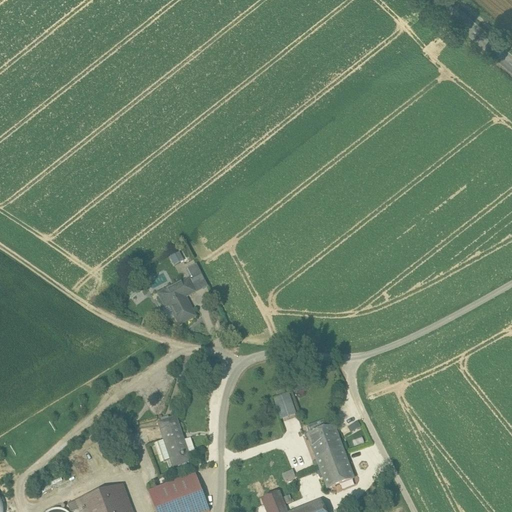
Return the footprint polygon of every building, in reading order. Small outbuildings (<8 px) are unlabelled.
[(178,252),(167,257),(172,266),(182,261),(178,252)] [(196,266),(187,270),(192,279),(200,275),(196,266)] [(192,279),(189,281),(196,293),(196,295),(208,289),(200,275),(192,279)] [(189,281),(170,291),(172,294),(161,299),(166,309),(169,307),(179,326),(195,318),(185,299),(196,293),(189,281)] [(159,297),(161,299),(172,294),(170,291),(159,297)] [(281,419),(296,413),(289,394),(274,399),(281,419)] [(191,463),(176,418),(157,424),(173,469),(191,463)] [(346,426),(350,432),(359,427),(356,421),(346,426)] [(333,427),(308,437),(317,462),(318,466),(319,466),(328,490),(353,481),(342,451),(333,427)] [(295,474),(297,478),(314,471),(313,467),(295,474)] [(292,471),(282,475),(285,482),(295,478),(292,471)] [(209,511),(195,475),(148,493),(155,511),(209,511)] [(132,511),(123,486),(75,501),(78,511),(132,511)] [(325,511),(321,501),(292,511),(287,511),(279,492),(262,499),(266,511),(325,511)]
